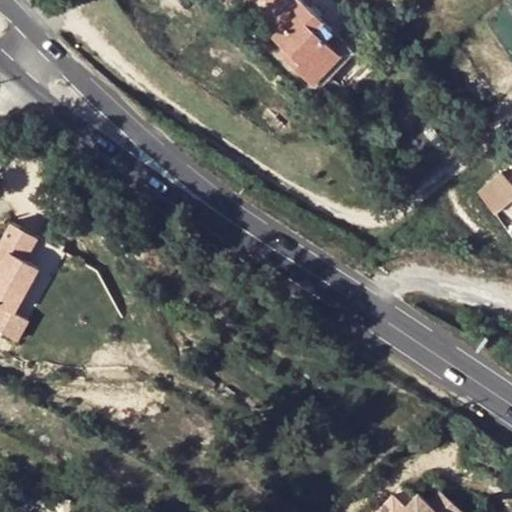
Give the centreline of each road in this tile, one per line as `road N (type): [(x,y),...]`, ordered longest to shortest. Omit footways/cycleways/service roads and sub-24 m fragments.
road 1 (secondary): [(284,251),(40,39)]
road 2 (secondary): [(17,77),(179,196),(284,251)]
road 3 (secondary): [(284,251),(511,405)]
